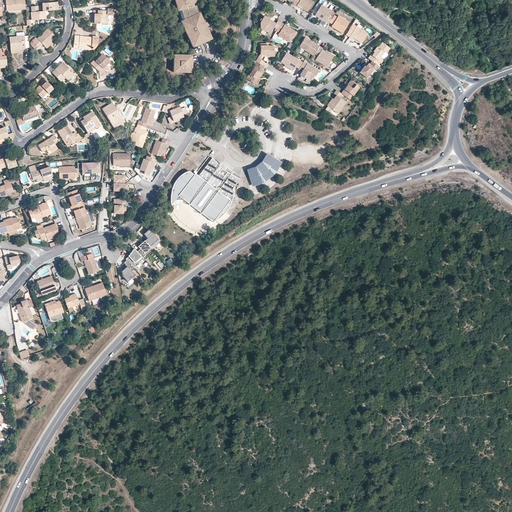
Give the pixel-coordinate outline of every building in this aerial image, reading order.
[(5,0),(7,11),(25,9),(24,0),(5,0)] [(173,0),(180,21),(192,47),(211,38),(205,26),(203,22),(198,12),(197,13),(195,5),(191,6),(191,3),(192,2),(193,2),(194,1),(194,0),(173,0)] [(295,0),(294,3),(293,4),(297,6),(298,4),(301,6),(302,5),(303,6),(302,8),(308,11),(314,1),(311,0),(295,0)] [(44,11),(54,10),(54,2),(42,3),(43,11),(44,11)] [(315,15),(328,23),(329,22),(332,17),(329,15),(331,11),(321,5),(315,15)] [(94,10),(93,18),(92,18),(92,23),(104,24),(105,15),(107,15),(112,15),(112,9),(107,9),(107,11),(94,10)] [(45,19),(44,11),(43,11),(38,12),(32,12),(30,12),(31,20),(26,20),(27,26),(34,25),(33,20),(45,19)] [(337,16),(334,15),(332,17),(329,22),(332,24),(332,25),(336,28),(336,29),(342,33),(349,21),(338,15),(337,16)] [(277,29),(281,23),(278,21),(275,24),(269,20),(266,18),(264,16),(260,22),(260,28),(270,33),(274,27),(277,29)] [(277,29),(276,31),(279,33),(278,35),(290,42),(296,32),(289,28),(288,29),(284,26),(284,25),(281,23),(277,29)] [(367,33),(352,24),(346,34),(349,36),(349,37),(351,38),(354,35),(357,37),(356,40),(361,43),(367,33)] [(48,29),(34,42),(39,47),(42,44),(46,48),(52,43),(50,41),(55,36),(48,29)] [(79,41),(74,40),(73,48),(91,50),(91,47),(94,47),(97,45),(98,37),(92,36),(92,37),(86,37),(86,39),(79,38),(79,41)] [(25,37),(11,38),(13,55),(27,54),(25,37)] [(314,54),(319,47),(312,42),(311,44),(307,41),(308,40),(304,38),(298,47),(313,56),(314,54)] [(371,56),(368,59),(372,62),(378,67),(381,63),(379,61),(382,58),(386,53),(387,54),(391,49),(383,43),(379,49),(377,48),(374,52),(375,53),(372,56),(371,56)] [(260,55),(256,62),(257,62),(262,66),(265,62),(261,60),(263,57),(263,55),(268,55),(268,57),(274,57),(275,46),(268,46),(268,44),(261,44),(260,55)] [(322,49),(319,47),(314,54),(317,56),(315,60),(327,67),(333,56),(327,52),(326,53),(321,50),(322,49)] [(296,66),(299,69),(303,63),(286,53),(281,62),(285,65),(294,70),(296,66)] [(102,68),(107,73),(111,68),(111,62),(102,54),(95,61),(94,60),(91,64),(99,72),(102,68)] [(186,54),(173,55),(173,72),(188,72),(189,72),(190,71),(191,71),(191,70),(191,57),(191,56),(190,56),(189,55),(188,55),(186,54)] [(299,69),(298,70),(302,72),(300,75),(306,79),(307,77),(311,80),(314,75),(315,76),(319,71),(304,61),(303,63),(299,69)] [(62,62),(52,72),(61,82),(65,78),(67,80),(74,74),(62,62)] [(262,70),(264,67),(262,66),(257,62),(246,79),(246,80),(247,80),(256,85),(259,80),(264,71),(262,70)] [(378,67),(372,62),(370,65),(367,63),(360,73),(367,79),(375,69),(377,71),(379,68),(378,67)] [(246,79),(241,76),(238,80),(244,84),(247,80),(246,80),(246,79)] [(43,83),(35,90),(41,98),(47,92),(48,93),(53,88),(45,80),(42,82),(43,83)] [(343,95),(348,98),(350,95),(352,96),(358,87),(350,81),(341,93),(343,95)] [(341,93),(337,90),(334,93),(336,95),(332,101),(330,100),(326,106),(338,114),(346,103),(341,98),(343,95),(341,93)] [(115,128),(120,125),(118,122),(122,119),(113,103),(103,109),(115,128)] [(164,112),(170,113),(171,116),(173,122),(178,120),(177,119),(179,118),(183,116),(182,114),(180,108),(179,107),(169,111),(172,103),(171,103),(168,104),(167,104),(164,112)] [(27,133),(34,128),(32,121),(40,118),(39,116),(38,116),(34,105),(30,107),(20,111),(22,117),(24,123),(18,125),(20,130),(22,133),(24,134),(25,134),(27,133)] [(142,122),(146,123),(153,126),(154,122),(152,121),(154,118),(156,112),(147,109),(142,121),(142,122)] [(94,126),(96,128),(100,125),(92,111),(82,117),(84,119),(81,121),(86,131),(94,126)] [(139,124),(138,125),(137,129),(136,128),(134,133),(134,132),(131,134),(131,136),(132,139),(130,143),(140,147),(142,142),(144,141),(145,139),(144,136),(146,132),(145,131),(147,128),(145,127),(139,124)] [(76,140),(77,142),(81,140),(76,133),(74,135),(72,134),(67,126),(58,132),(65,144),(72,140),(73,142),(76,140)] [(0,145),(3,145),(1,140),(0,141),(0,139),(3,138),(8,136),(7,134),(5,127),(0,128),(0,145)] [(85,137),(93,151),(99,150),(95,144),(89,135),(88,133),(83,135),(85,137)] [(89,135),(95,144),(101,144),(101,141),(96,141),(92,134),(89,135)] [(58,141),(54,135),(38,145),(42,152),(46,149),(47,151),(51,149),(52,151),(57,148),(55,143),(58,141)] [(169,146),(170,142),(162,139),(161,143),(156,141),(152,154),(161,157),(163,154),(166,145),(168,146),(169,146)] [(130,155),(114,155),(114,167),(130,167),(130,155)] [(157,164),(158,161),(147,157),(145,160),(143,160),(139,171),(144,172),(143,175),(148,177),(150,171),(152,172),(154,167),(153,166),(154,163),(157,164)] [(232,174),(227,171),(223,175),(219,172),(222,167),(220,165),(215,161),(211,157),(197,175),(195,173),(194,172),(193,174),(188,171),(184,172),(181,174),(180,175),(178,177),(175,181),(173,183),(171,189),(170,193),(170,194),(170,196),(170,200),(170,202),(170,203),(171,205),(175,199),(183,200),(213,222),(215,220),(216,221),(219,218),(221,216),(226,212),(227,211),(229,209),(231,202),(233,198),(233,196),(234,191),(234,186),(239,178),(235,175),(232,174)] [(1,160),(5,169),(8,168),(9,170),(17,167),(14,158),(9,159),(9,158),(1,160)] [(101,162),(90,163),(91,177),(97,176),(97,173),(99,173),(99,166),(101,166),(101,162)] [(91,177),(90,163),(78,164),(79,173),(82,173),(82,175),(85,175),(85,177),(91,177)] [(54,180),(49,167),(36,171),(35,166),(29,168),(33,181),(37,180),(38,182),(43,181),(44,183),(54,180)] [(223,175),(227,171),(227,170),(222,166),(222,167),(219,172),(223,175)] [(59,167),(59,177),(66,177),(66,179),(74,179),(74,167),(59,167)] [(126,172),(114,172),(114,191),(127,191),(127,184),(126,184),(124,184),(125,175),(126,175),(126,172)] [(5,185),(0,186),(0,195),(0,197),(14,192),(11,183),(14,182),(13,178),(4,181),(5,185)] [(71,206),(81,202),(77,189),(65,194),(66,198),(68,198),(69,201),(71,206)] [(117,206),(114,206),(113,214),(125,214),(125,200),(117,200),(117,206)] [(71,206),(75,218),(76,218),(85,214),(84,210),(81,202),(71,206)] [(47,203),(39,206),(40,208),(37,208),(33,210),(32,207),(28,209),(32,219),(36,218),(36,220),(42,218),(51,214),(47,203)] [(91,226),(87,214),(85,214),(76,218),(78,222),(81,230),(91,226)] [(8,219),(4,220),(8,231),(8,232),(16,229),(21,227),(17,217),(13,219),(9,220),(8,219)] [(43,225),(37,226),(39,230),(35,231),(38,238),(41,237),(42,239),(48,237),(48,240),(60,236),(56,224),(44,228),(43,225)] [(147,244),(150,248),(158,241),(150,231),(147,234),(148,236),(146,238),(148,240),(145,242),(147,244)] [(137,253),(142,259),(146,256),(145,255),(151,249),(150,248),(147,244),(145,242),(138,248),(140,250),(137,253)] [(135,269),(139,265),(138,264),(143,260),(137,253),(134,250),(132,252),(132,253),(130,255),(131,255),(132,256),(130,258),(129,258),(126,260),(127,261),(135,269)] [(82,262),(84,261),(89,275),(98,272),(93,254),(81,258),(82,262)] [(5,259),(8,271),(12,270),(12,268),(18,267),(17,265),(20,264),(19,257),(14,258),(14,256),(5,259)] [(135,269),(127,261),(124,264),(126,266),(127,268),(122,272),(123,278),(128,283),(135,276),(132,272),(135,270),(135,269)] [(52,277),(37,282),(42,296),(56,291),(52,277)] [(103,283),(85,289),(89,301),(107,295),(103,283)] [(87,309),(83,299),(78,301),(76,294),(71,295),(72,297),(69,298),(65,300),(69,313),(74,311),(72,307),(79,304),(82,311),(87,309)] [(22,322),(23,322),(29,320),(33,319),(29,308),(33,307),(31,300),(26,302),(26,300),(20,302),(21,304),(17,306),(22,322)] [(62,314),(64,313),(60,301),(56,302),(56,304),(54,304),(51,303),(45,305),(51,321),(55,322),(63,319),(62,314)] [(23,322),(32,329),(38,326),(29,320),(23,322)] [(28,351),(19,354),(21,360),(30,357),(28,351)]
